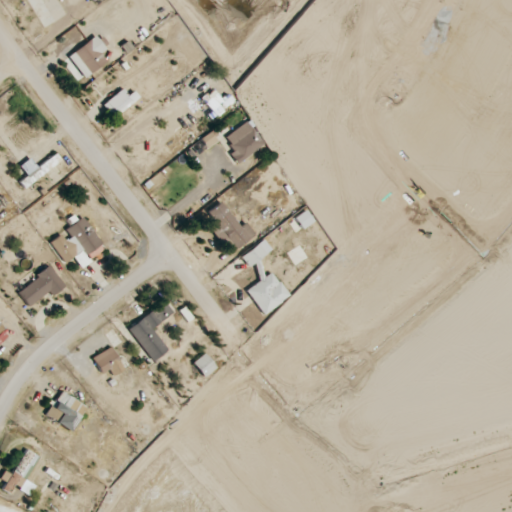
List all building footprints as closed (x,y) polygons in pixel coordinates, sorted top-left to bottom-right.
[(105,49),(95,36),(68,57),(84,78),(106,61),(100,54),(105,49)] [(127,96),(121,89),(103,104),(114,118),(138,98),(133,91),(127,96)] [(215,104),(205,94),(199,99),(215,115),(231,98),(226,93),(215,104)] [(230,153),(235,163),(263,146),(248,121),(224,136),(233,151),(230,153)] [(60,160),(55,154),(37,168),(29,158),(18,166),(26,176),(18,182),(24,188),(60,160)] [(213,222),(208,225),(226,254),(247,240),(222,202),(207,212),(213,222)] [(313,222),(305,210),(293,218),(301,229),(313,222)] [(63,264),(73,258),(79,267),(104,250),(83,217),(62,230),(63,233),(49,242),(63,264)] [(245,290),(262,315),(288,297),(271,272),(265,276),(255,262),(265,255),(257,244),(240,256),(248,267),(251,265),(261,279),(245,290)] [(64,286),(48,267),(16,293),(28,307),(48,291),(51,296),(64,286)] [(127,328),(152,362),(167,350),(151,329),(172,313),(163,302),(127,328)] [(108,370),(112,376),(123,370),(110,347),(91,357),(100,374),(108,370)] [(192,363),(203,378),(215,368),(204,353),(192,363)] [(44,416),(68,432),(85,406),(60,390),(44,416)] [(10,475),(3,471),(0,476),(0,479),(5,482),(1,490),(8,494),(12,487),(29,496),(34,486),(24,480),(37,456),(25,449),(10,475)]
